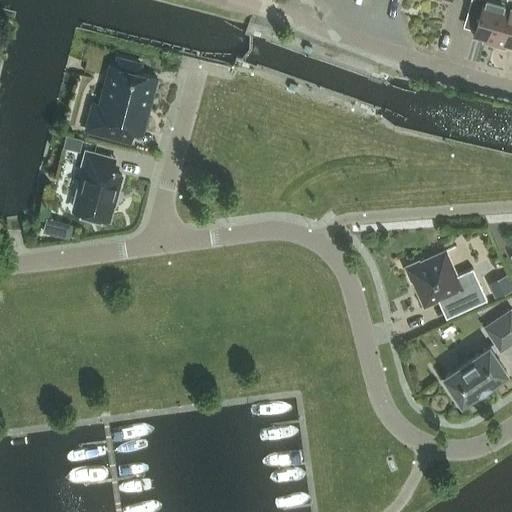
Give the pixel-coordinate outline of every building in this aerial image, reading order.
[(470,0),(467,12),(479,16),(473,35),(483,38),(482,41),(494,44),(506,2),(507,0),(470,0)] [(511,0),(507,0),(507,2),(506,2),(494,44),(505,47),(506,45),(511,46),(511,0)] [(93,103),(86,130),(130,142),(137,114),(133,113),(135,108),(148,111),(157,76),(138,71),(141,62),(118,56),(115,65),(110,64),(101,99),(104,100),(103,105),(93,103)] [(66,134),(63,146),(79,150),(82,138),(66,134)] [(111,157),(86,150),(82,164),(87,166),(75,210),(106,218),(113,193),(117,194),(122,174),(108,171),(111,157)] [(46,217),(42,231),(69,238),(72,224),(46,217)] [(456,274),(445,250),(420,261),(419,259),(404,266),(411,281),(413,280),(425,305),(448,294),(456,313),(487,299),(473,267),(456,274)] [(511,271),(494,279),(500,294),(511,289),(511,271)] [(444,376),(462,402),(507,372),(493,352),(500,347),(500,348),(511,340),(511,311),(511,309),(485,326),(496,341),(489,345),(444,376)]
